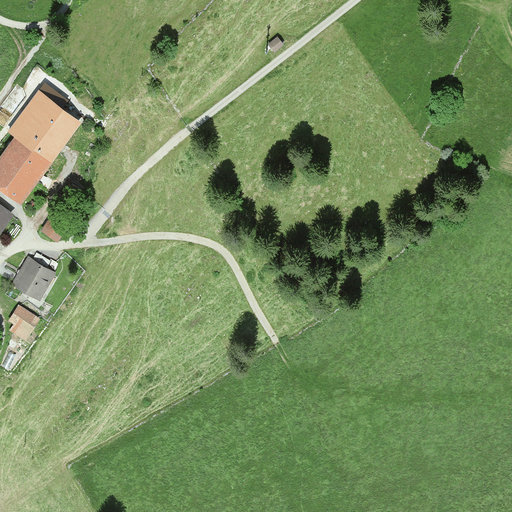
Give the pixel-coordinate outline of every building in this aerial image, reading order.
[(276,36),(268,43),(273,49),(282,42),(276,36)] [(15,134),(48,159),(77,119),(38,91),(9,130),(15,134)] [(15,134),(0,154),(0,183),(20,197),(48,159),(15,134)] [(0,224),(9,213),(0,205),(0,224)] [(51,215),(42,227),(57,237),(65,226),(51,215)] [(29,255),(12,282),(35,296),(52,269),(29,255)] [(17,302),(8,319),(14,321),(10,329),(28,338),(40,314),(17,302)]
